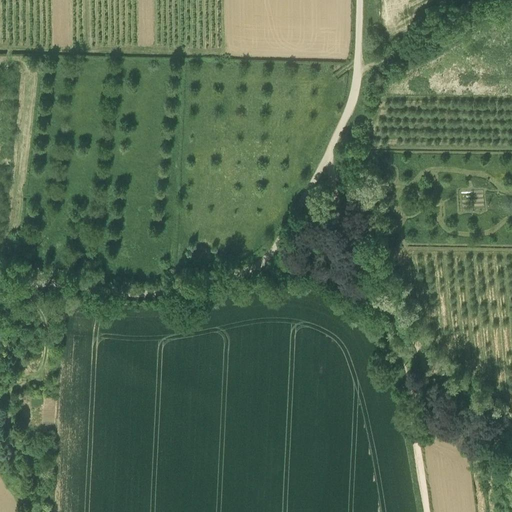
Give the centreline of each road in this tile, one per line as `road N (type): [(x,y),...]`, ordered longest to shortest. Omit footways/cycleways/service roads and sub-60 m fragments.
road 1 (track): [(329,151),(334,197),(356,255),(431,365),(412,397)]
road 2 (track): [(412,397),(395,343),(355,296),(304,272),(254,269)]
